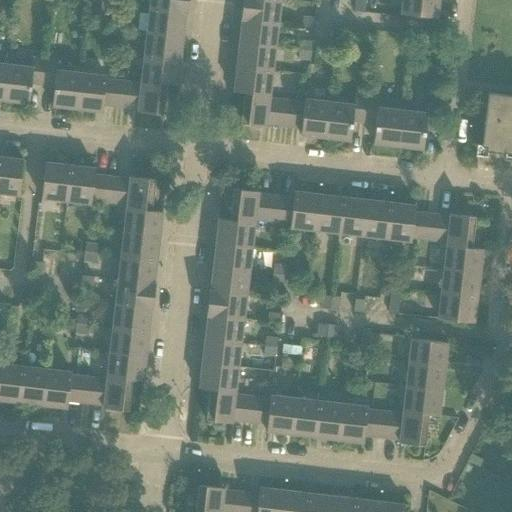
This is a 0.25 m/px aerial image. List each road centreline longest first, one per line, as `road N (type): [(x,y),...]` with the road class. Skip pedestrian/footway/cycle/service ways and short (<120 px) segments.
road 1 (residential): [(168,451),(419,481),(443,477),(511,354)]
road 2 (residential): [(168,451),(204,156)]
road 3 (residential): [(442,180),(204,156)]
road 4 (residential): [(204,156),(0,134)]
road 5 (residential): [(442,180),(466,0)]
road 6 (residential): [(0,432),(168,451)]
road 7 (residential): [(204,156),(219,0)]
